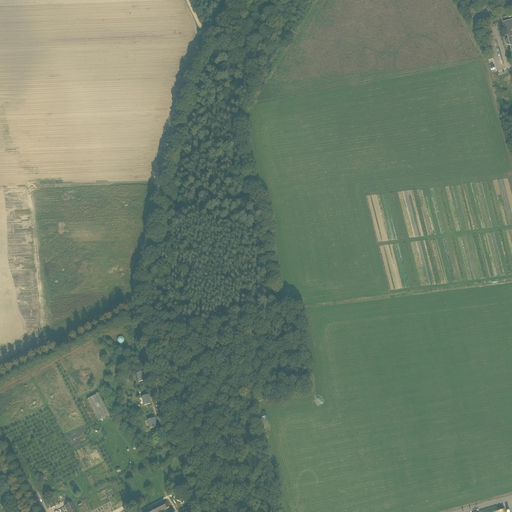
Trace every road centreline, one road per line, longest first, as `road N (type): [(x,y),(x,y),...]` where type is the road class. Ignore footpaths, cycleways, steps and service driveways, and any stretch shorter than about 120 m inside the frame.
road 1 (track): [(205,40),(178,106),(137,277),(137,309)]
road 2 (track): [(209,511),(158,394),(137,309)]
road 3 (track): [(303,309),(511,278)]
road 4 (track): [(0,378),(137,309)]
